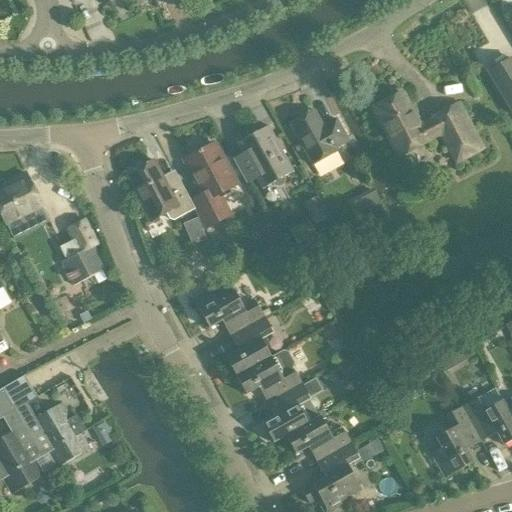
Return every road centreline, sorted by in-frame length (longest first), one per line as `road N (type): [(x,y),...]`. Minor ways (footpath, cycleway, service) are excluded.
road 1 (tertiary): [(261,511),(145,300),(94,171),(89,135)]
road 2 (residential): [(89,135),(220,106),(438,0)]
road 3 (residential): [(47,54),(170,40),(274,0)]
